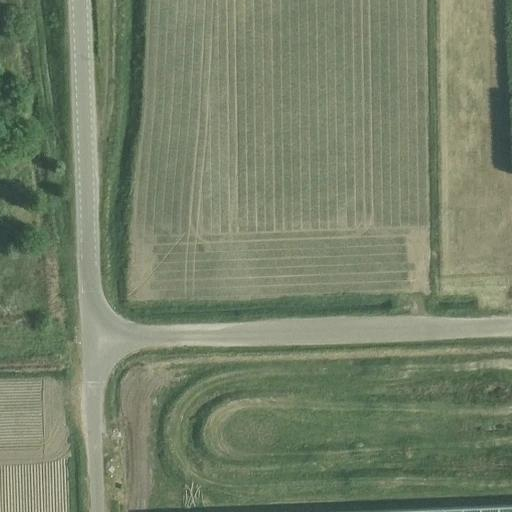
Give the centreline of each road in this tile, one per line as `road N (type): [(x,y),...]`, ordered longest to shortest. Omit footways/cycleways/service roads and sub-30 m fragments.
road 1 (unclassified): [(91,339),(511,323)]
road 2 (residential): [(83,0),(91,339)]
road 3 (unclassified): [(97,511),(91,339)]
